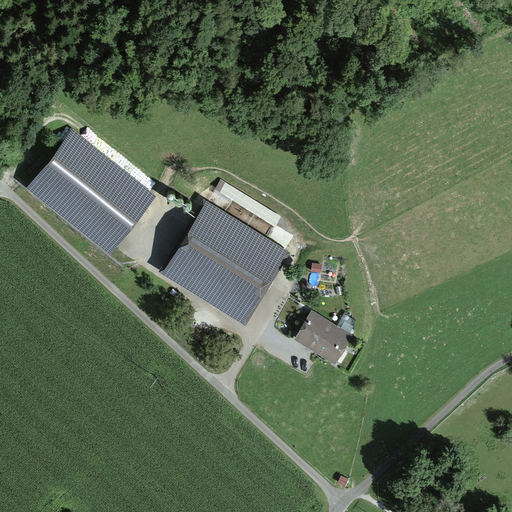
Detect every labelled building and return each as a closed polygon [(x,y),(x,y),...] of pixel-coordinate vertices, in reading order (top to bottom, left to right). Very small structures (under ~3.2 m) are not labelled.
[(72,132),(27,190),(110,255),(149,206),(156,197),(72,132)] [(51,139),(45,148),(51,152),(57,143),(51,139)] [(281,217),(221,180),(215,190),(275,227),(281,217)] [(207,202),(162,274),(246,325),(290,253),(207,202)] [(322,264),(312,263),(311,272),(321,273),(322,264)] [(353,336),(312,310),(294,339),(335,365),(353,336)]
